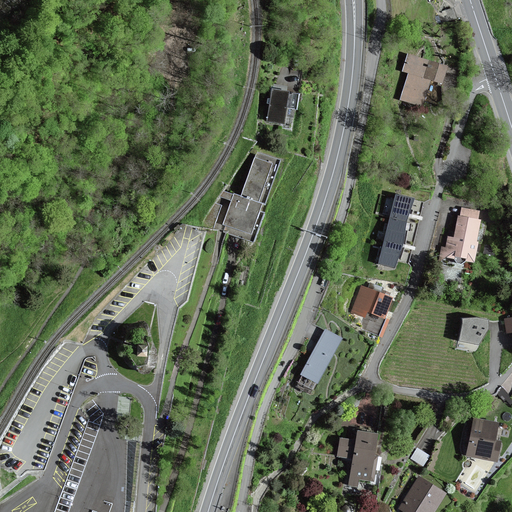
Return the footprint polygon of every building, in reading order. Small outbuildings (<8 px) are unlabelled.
[(445,67),(406,55),(401,71),(407,73),(399,98),(421,105),(430,79),(440,83),(445,67)] [(283,63),(276,78),(293,85),(299,70),(283,63)] [(297,95),(271,91),(265,122),(281,125),(284,108),(294,110),(297,95)] [(279,162),(255,153),(239,198),(233,196),(222,225),(225,226),(223,232),(252,242),(262,214),(256,212),(259,204),(263,206),(279,162)] [(413,200),(396,195),(380,263),(397,267),(401,250),(405,233),(409,216),(413,200)] [(479,220),(456,216),(452,237),(447,236),(445,247),(441,247),(439,261),(453,264),(454,257),(472,260),(479,220)] [(391,297),(359,285),(349,311),(366,317),(368,311),(383,316),(391,297)] [(486,322),(460,320),(458,342),(476,347),(486,331),(486,322)] [(341,338),(324,329),(299,374),(317,383),(341,338)] [(145,345),(136,345),(135,356),(145,356),(145,345)] [(498,423),(473,418),(466,456),(496,462),(500,442),(494,440),(498,423)] [(379,435),(356,432),(355,440),(339,437),(336,456),(352,458),(349,477),(371,481),(379,435)] [(43,466),(49,448),(35,444),(30,462),(43,466)] [(428,456),(417,449),(410,459),(422,466),(428,456)] [(433,511),(445,493),(418,476),(397,509),(401,511),(433,511)]
